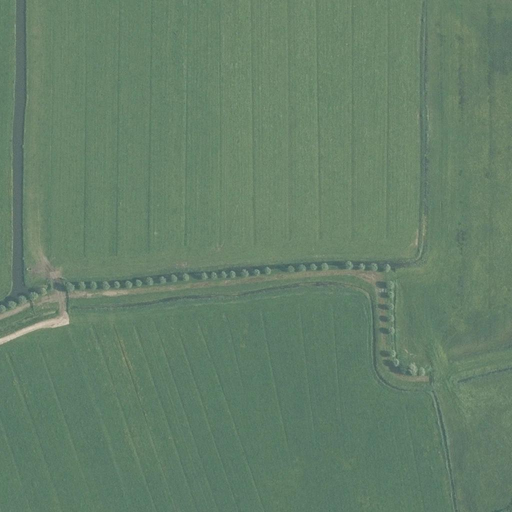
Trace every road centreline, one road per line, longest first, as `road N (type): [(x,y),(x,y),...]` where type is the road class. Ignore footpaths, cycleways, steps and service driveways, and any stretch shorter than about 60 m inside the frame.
road 1 (track): [(511,360),(430,379),(394,374),(384,360),(379,286),(356,274),(31,304)]
road 2 (track): [(39,0),(39,249),(23,332),(0,341)]
